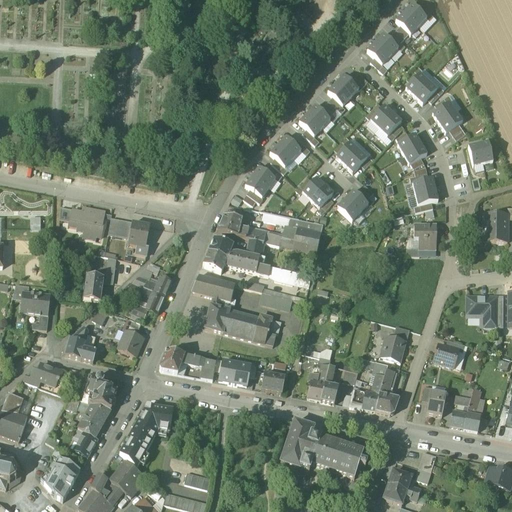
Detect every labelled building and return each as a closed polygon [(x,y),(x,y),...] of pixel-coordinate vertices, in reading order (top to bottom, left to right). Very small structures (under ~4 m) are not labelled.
[(411,8),(403,16),(418,30),(426,22),(416,12),(411,8)] [(420,8),(416,12),(426,22),(429,24),(433,20),(420,8)] [(418,30),(403,16),(395,25),(400,29),(409,38),(410,39),(418,30)] [(400,29),(396,34),(405,42),(409,38),(400,29)] [(396,34),(392,38),(400,46),(405,42),(396,34)] [(383,38),(375,46),(390,61),(398,52),(387,42),(383,38)] [(392,38),(387,42),(398,52),(400,55),(405,50),(400,46),(392,38)] [(390,61),(375,46),(366,55),(374,62),(381,69),(390,61)] [(381,69),(374,62),(370,66),(383,79),(387,74),(381,69)] [(417,71),(405,83),(410,87),(419,78),(422,75),(417,71)] [(363,90),(367,86),(359,78),(354,82),(363,90)] [(428,86),(419,78),(410,87),(405,93),(413,101),(428,86)] [(343,79),(335,88),(350,102),(358,94),(350,86),(343,79)] [(359,94),(363,90),(354,82),(350,86),(358,94),(359,94)] [(436,94),(428,86),(413,101),(422,109),(427,104),(436,94)] [(350,102),(335,88),(327,96),(332,101),(342,111),(350,102)] [(436,94),(427,104),(431,108),(443,95),(439,91),(436,94)] [(434,109),(437,115),(452,104),(448,99),(434,109)] [(340,118),(345,114),(342,111),(332,101),(328,106),(336,114),(340,118)] [(332,118),(336,114),(328,106),(323,110),(332,118)] [(455,117),(449,107),(437,115),(432,118),(438,128),(455,117)] [(365,121),(370,125),(381,112),(377,108),(365,121)] [(319,114),(314,110),(306,118),(321,132),(329,124),(319,114)] [(332,127),(336,122),(332,118),(323,110),(319,114),(329,124),(332,127)] [(392,118),(383,110),(381,112),(370,125),(378,133),(392,118)] [(462,126),(455,117),(438,128),(445,138),(448,135),(458,129),(462,126)] [(321,132),(306,118),(298,127),(306,134),(313,141),(321,132)] [(401,126),(392,118),(378,133),(387,141),(399,129),(401,126)] [(403,133),(399,129),(387,141),(391,145),(403,133)] [(462,133),(458,129),(448,135),(452,140),(462,133)] [(465,138),(462,133),(452,140),(455,145),(465,138)] [(313,141),(306,134),(301,138),(314,150),(319,146),(313,141)] [(405,137),(396,143),(399,148),(408,142),(405,137)] [(420,149),(414,139),(408,142),(399,148),(397,149),(403,159),(420,149)] [(285,141),(277,149),(292,163),(300,155),(293,148),(285,141)] [(333,154),(338,158),(349,146),(350,146),(346,141),(333,154)] [(297,143),(293,148),(300,155),(306,160),(310,155),(297,143)] [(338,158),(335,161),(343,169),(358,154),(349,146),(338,158)] [(488,146),(478,148),(482,168),(492,166),(488,146)] [(472,170),(482,168),(478,148),(468,150),(472,170)] [(292,163),(277,149),(269,157),(274,162),(284,172),(292,163)] [(426,159),(420,149),(403,159),(409,169),(410,168),(420,163),(426,159)] [(366,163),(358,154),(343,169),(352,177),(360,169),(366,163)] [(366,163),(360,169),(364,174),(373,165),(368,161),(366,163)] [(284,172),(274,162),(270,166),(283,179),(287,175),(284,172)] [(423,167),(420,163),(410,168),(413,173),(423,167)] [(267,170),(263,175),(273,182),(276,177),(267,170)] [(263,175),(258,171),(251,180),(268,192),(275,183),(273,182),(263,175)] [(415,180),(426,177),(425,172),(414,175),(415,180)] [(412,187),(428,183),(426,177),(415,180),(409,182),(410,187),(412,187)] [(268,192),(251,180),(244,190),(249,193),(261,202),(268,192)] [(302,197),(312,186),(307,182),(295,195),(299,199),(302,197)] [(310,205),(324,190),(315,182),(312,186),(302,197),(310,205)] [(434,194),(431,182),(428,183),(412,187),(415,198),(434,194)] [(360,193),(369,202),(373,197),(364,189),(360,193)] [(328,202),(332,198),(324,190),(310,205),(318,212),(328,202)] [(261,202),(249,193),(246,198),(255,205),(259,208),(262,203),(261,202)] [(360,193),(356,198),(368,209),(369,211),(374,206),(369,202),(360,193)] [(437,205),(434,194),(415,198),(417,210),(431,207),(437,205)] [(356,198),(353,195),(344,203),(359,218),(368,209),(356,198)] [(255,205),(246,198),(242,203),(252,210),(255,205)] [(333,206),(328,202),(318,212),(316,215),(321,219),(333,206)] [(351,226),(359,218),(344,203),(336,212),(351,226)] [(432,213),(431,207),(417,210),(414,211),(415,217),(432,213)] [(105,215),(82,210),(81,218),(72,216),(71,216),(69,225),(68,229),(77,231),(77,230),(78,226),(85,228),(83,234),(82,240),(95,243),(96,240),(101,241),(103,230),(98,229),(99,222),(103,223),(105,215)] [(73,213),(60,211),(59,223),(69,225),(71,216),(72,216),(73,213)] [(297,232),(320,237),(322,229),(265,216),(263,224),(285,229),(297,232)] [(506,218),(483,218),(483,229),(486,229),(486,237),(483,237),(483,245),(492,245),(492,246),(507,246),(507,223),(507,218),(506,218)] [(38,231),(39,219),(30,219),(30,231),(38,231)] [(241,223),(223,219),(216,236),(237,241),(239,232),(241,223)] [(111,222),(108,238),(115,239),(118,224),(111,222)] [(131,226),(118,224),(115,239),(128,242),(131,226)] [(149,229),(131,226),(127,249),(136,251),(145,252),(149,229)] [(294,243),(297,232),(285,229),(282,240),(294,243)] [(435,229),(413,229),(413,241),(418,241),(418,252),(417,253),(419,253),(435,253),(435,229)] [(282,240),(265,236),(266,235),(247,231),(246,234),(245,243),(250,244),(262,247),(292,253),(294,243),(282,240)] [(246,234),(239,232),(237,241),(245,243),(246,234)] [(320,237),(297,232),(294,243),(292,253),(316,259),(320,237)] [(232,249),(213,243),(208,256),(227,262),(229,257),(232,249)] [(262,247),(250,244),(246,258),(259,261),(262,247)] [(145,252),(136,251),(135,257),(146,259),(147,252),(145,252)] [(418,252),(406,252),(406,260),(419,260),(419,253),(417,253),(418,252)] [(227,262),(208,256),(202,269),(220,276),(224,269),(227,262)] [(246,258),(236,256),(229,257),(227,262),(257,269),(259,261),(246,258)] [(257,269),(227,262),(224,269),(228,271),(255,277),(257,269)] [(159,272),(148,268),(145,273),(156,278),(159,272)] [(270,272),(257,269),(255,277),(268,280),(270,272)] [(114,273),(107,272),(106,285),(113,286),(114,273)] [(311,281),(270,272),(268,280),(274,284),(309,292),(311,281)] [(103,282),(85,279),(82,302),(91,303),(91,304),(100,306),(103,282)] [(171,284),(160,279),(156,287),(153,296),(164,301),(171,284)] [(234,288),(198,279),(191,296),(212,302),(221,304),(230,306),(231,302),(234,288)] [(138,280),(132,287),(143,292),(147,284),(142,281),(138,280)] [(156,287),(147,284),(143,292),(153,296),(156,287)] [(263,289),(250,286),(248,292),(262,296),(263,289)] [(143,292),(132,287),(124,294),(149,304),(145,313),(157,318),(157,317),(157,318),(164,301),(153,296),(143,292)] [(28,296),(22,295),(20,317),(33,318),(36,297),(28,296)] [(293,304),(262,296),(259,308),(290,316),(293,304)] [(50,298),(36,297),(33,318),(47,320),(50,298)] [(496,301),(466,301),(466,318),(483,318),(483,331),(496,331),(496,301)] [(229,315),(219,312),(221,304),(212,302),(203,334),(264,349),(266,342),(267,337),(271,321),(260,318),(259,322),(229,315)] [(230,306),(221,304),(219,312),(229,315),(231,309),(233,310),(235,303),(231,302),(230,306)] [(146,315),(135,311),(132,317),(144,322),(146,315)] [(92,324),(101,329),(107,317),(100,315),(92,324)] [(140,328),(130,323),(125,334),(136,339),(140,328)] [(83,330),(69,343),(82,346),(85,342),(84,339),(87,335),(83,330)] [(409,334),(396,330),(393,342),(406,346),(409,334)] [(125,334),(117,352),(135,360),(143,342),(136,339),(125,334)] [(393,342),(384,340),(379,361),(400,367),(406,346),(393,342)] [(274,344),(266,342),(264,349),(272,351),(274,344)] [(82,346),(69,343),(64,359),(80,364),(84,352),(85,347),(82,346)] [(464,349),(447,343),(444,350),(457,354),(457,355),(462,357),(464,349)] [(444,350),(438,348),(433,366),(452,372),(457,355),(457,354),(444,350)] [(95,355),(84,352),(80,364),(92,367),(95,355)] [(184,359),(165,355),(159,372),(160,374),(177,378),(181,367),(184,359)] [(200,362),(184,359),(181,367),(198,371),(198,370),(200,362)] [(215,365),(200,362),(198,370),(202,371),(214,373),(215,365)] [(330,364),(319,362),(318,368),(321,369),(321,368),(328,370),(330,364)] [(216,363),(214,375),(220,376),(222,365),(216,363)] [(497,368),(505,371),(507,366),(499,363),(497,368)] [(218,384),(218,386),(227,387),(232,388),(236,367),(222,365),(220,376),(218,384)] [(387,369),(371,365),(370,368),(375,370),(374,373),(379,375),(378,379),(384,380),(386,373),(387,369)] [(236,367),(232,388),(237,389),(246,391),(246,389),(248,381),(250,370),(236,367)] [(62,376),(40,368),(38,375),(34,374),(31,381),(31,382),(39,385),(55,390),(57,385),(58,385),(62,376)] [(328,370),(321,368),(321,369),(319,378),(317,386),(324,388),(328,370)] [(359,370),(350,368),(348,374),(357,376),(359,370)] [(328,370),(324,388),(330,389),(334,371),(328,370)] [(81,385),(84,375),(70,371),(67,381),(81,385)] [(214,373),(202,371),(200,382),(212,384),(214,373)] [(348,374),(345,373),(342,386),(354,389),(357,376),(348,374)] [(393,375),(386,373),(384,380),(379,398),(382,399),(388,393),(393,375)] [(319,378),(309,376),(307,384),(310,385),(317,386),(319,378)] [(284,381),(264,377),(261,394),(281,397),(284,381)] [(378,379),(377,378),(371,397),(379,398),(384,380),(378,379)] [(39,385),(31,382),(31,381),(26,380),(24,386),(37,390),(39,385)] [(115,395),(101,391),(102,386),(101,383),(89,380),(84,398),(89,400),(87,407),(91,408),(110,413),(111,408),(113,402),(115,395)] [(317,386),(310,385),(306,402),(320,405),(324,388),(317,386)] [(330,389),(324,388),(320,405),(333,408),(337,391),(330,389)] [(432,392),(424,390),(421,405),(428,407),(430,399),(432,392)] [(468,409),(466,416),(473,417),(480,394),(473,392),(470,403),(468,409)] [(365,396),(353,393),(348,411),(361,413),(365,396)] [(371,397),(365,395),(365,396),(361,413),(375,415),(379,398),(371,397)] [(23,402),(8,397),(2,412),(0,410),(0,438),(18,445),(27,421),(17,417),(23,402)] [(351,398),(344,397),(342,409),(348,410),(351,398)] [(382,399),(379,398),(375,415),(390,419),(393,418),(398,402),(382,399)] [(430,399),(428,407),(426,414),(441,418),(445,402),(430,399)] [(470,403),(455,400),(453,406),(464,409),(468,409),(470,403)] [(69,402),(64,410),(76,414),(79,405),(69,402)] [(110,413),(91,408),(77,432),(83,435),(94,442),(110,414),(110,413)] [(146,409),(119,457),(136,472),(157,434),(169,435),(172,413),(146,409)] [(462,416),(452,414),(449,430),(463,433),(466,417),(462,416)] [(473,417),(466,416),(466,417),(463,433),(477,435),(480,419),(473,417)] [(66,427),(57,423),(54,429),(63,434),(65,429),(66,427)] [(355,453),(319,441),(310,438),(313,431),(294,425),(280,466),(299,473),(299,471),(308,474),(310,468),(329,474),(329,473),(346,479),(353,482),(362,455),(355,452),(355,453)] [(54,429),(45,445),(55,451),(63,434),(54,429)] [(83,435),(77,432),(73,439),(79,442),(83,435)] [(94,442),(83,435),(79,442),(73,453),(87,462),(97,444),(94,442)] [(0,491),(4,493),(5,494),(6,494),(5,492),(6,490),(9,491),(20,484),(22,473),(16,463),(13,462),(13,460),(14,459),(14,458),(13,459),(0,456),(2,454),(1,453),(0,453),(0,491)] [(435,460),(423,456),(418,472),(430,476),(435,460)] [(80,473),(57,461),(53,469),(52,469),(49,475),(51,476),(49,481),(46,479),(40,485),(51,497),(54,500),(62,505),(75,482),(80,473)] [(124,464),(109,483),(111,485),(115,488),(123,495),(126,497),(141,478),(124,464)] [(511,485),(511,474),(496,470),(495,472),(488,470),(483,486),(509,494),(511,485)] [(430,476),(418,472),(414,483),(427,487),(430,476)] [(411,480),(392,474),(388,488),(406,494),(407,490),(411,480)] [(184,487),(190,489),(193,477),(188,476),(184,487)] [(190,489),(195,491),(199,479),(193,477),(190,489)] [(107,483),(98,478),(90,491),(93,494),(104,503),(109,496),(101,493),(107,483)] [(195,491),(201,492),(204,480),(199,479),(195,491)] [(201,492),(207,494),(210,482),(204,480),(201,492)] [(115,488),(113,490),(109,496),(117,503),(123,495),(115,488)] [(406,494),(388,488),(383,502),(401,509),(404,499),(406,494)] [(420,492),(413,490),(412,492),(407,490),(406,494),(418,499),(420,492)] [(93,494),(77,511),(111,511),(114,510),(113,509),(117,503),(109,496),(104,503),(93,494)] [(418,499),(406,494),(404,499),(409,500),(409,502),(416,505),(418,499)] [(164,508),(169,510),(172,499),(167,497),(164,508)] [(169,510),(175,511),(178,500),(172,499),(169,510)] [(175,511),(178,511),(180,511),(184,502),(178,500),(175,511)] [(151,511),(142,502),(134,511),(151,511)] [(180,511),(186,511),(189,503),(184,502),(180,511)] [(186,511),(192,511),(195,504),(189,503),(186,511)]
